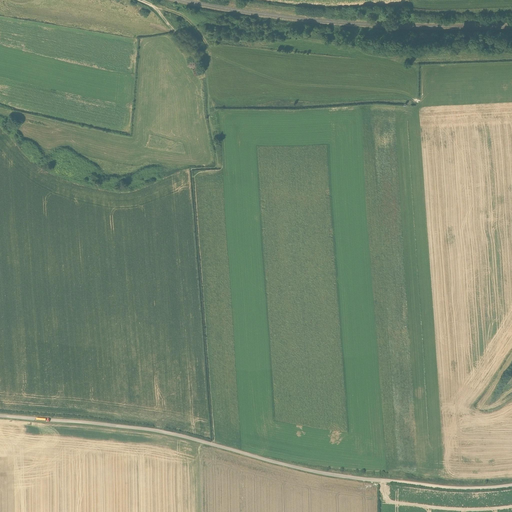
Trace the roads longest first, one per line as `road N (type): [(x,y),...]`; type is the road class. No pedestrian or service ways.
road 1 (unclassified): [(364,479),(157,430),(0,415)]
road 2 (track): [(511,485),(364,479)]
